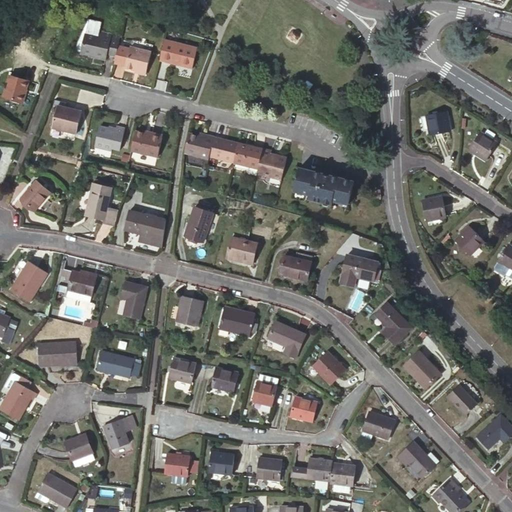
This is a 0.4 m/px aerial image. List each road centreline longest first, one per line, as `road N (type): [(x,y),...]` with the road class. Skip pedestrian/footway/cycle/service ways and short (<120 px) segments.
road 1 (residential): [(0,235),(62,240),(302,304),(377,367)]
road 2 (residential): [(394,169),(348,162),(278,128),(124,94)]
road 3 (residential): [(394,169),(404,253),(430,303),(511,383)]
road 4 (residential): [(166,421),(319,437),(377,367)]
road 5 (residential): [(5,509),(26,443),(61,394),(147,396)]
road 6 (residential): [(377,367),(510,511)]
road 7 (residential): [(393,165),(420,160),(511,218)]
